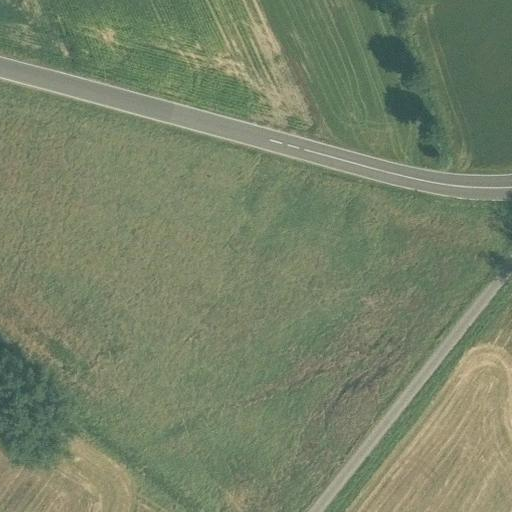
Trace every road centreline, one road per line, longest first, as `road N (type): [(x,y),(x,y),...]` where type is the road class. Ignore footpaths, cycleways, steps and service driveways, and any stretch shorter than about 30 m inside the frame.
road 1 (unclassified): [(0,69),(438,183),(511,188)]
road 2 (track): [(315,511),(511,263)]
road 3 (track): [(438,183),(422,102),(385,0)]
